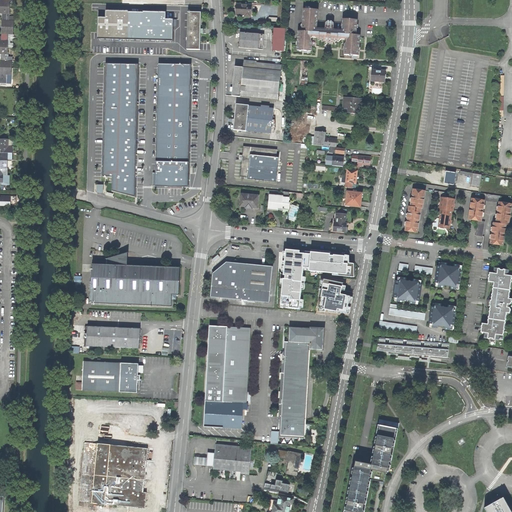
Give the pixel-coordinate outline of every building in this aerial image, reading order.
[(252,12),(254,12),(254,3),(249,3),(249,4),(237,4),(236,9),(236,15),(245,15),(245,16),(251,16),(252,12)] [(2,19),(2,27),(14,28),(14,20),(13,20),(9,20),(9,16),(10,7),(0,6),(0,13),(2,14),(2,19)] [(357,32),(357,20),(343,19),(342,30),(334,30),(335,29),(335,23),(334,23),(332,21),(328,21),(326,22),(326,23),(324,23),(324,29),(317,29),(318,10),(303,9),(302,28),(303,28),(303,31),(302,31),(298,31),(297,50),(311,51),(312,42),(311,41),(311,39),(312,38),(316,38),(318,40),(323,40),(323,42),(334,42),(334,41),(339,41),(341,39),(345,39),(346,41),(346,43),(345,44),(344,55),(359,56),(360,35),(356,35),(355,35),(355,32),(356,32),(357,32)] [(97,38),(172,39),(173,19),(165,19),(165,12),(106,10),(106,17),(98,17),(97,38)] [(187,49),(200,50),(201,30),(201,12),(188,12),(187,49)] [(0,47),(8,48),(9,35),(13,35),(14,28),(2,27),(2,33),(1,37),(1,40),(0,40),(0,47)] [(285,29),(274,28),(273,40),(272,52),(284,52),(285,41),(285,29)] [(262,50),(264,34),(240,33),(239,40),(239,48),(259,49),(262,50)] [(1,59),(0,67),(12,68),(12,61),(7,61),(8,48),(0,47),(0,54),(1,54),(1,59)] [(256,62),(256,61),(244,60),(243,67),(235,66),(234,75),(232,96),(278,101),(282,65),(256,62)] [(112,177),(112,191),(135,197),(135,184),(138,64),(106,64),(103,177),(112,177)] [(156,185),(156,186),(188,187),(189,138),(190,122),(191,65),(158,64),(156,173),(156,185)] [(0,83),(7,84),(7,75),(12,75),(12,68),(0,67),(0,72),(0,76),(0,83)] [(372,80),(384,81),(385,75),(385,71),(372,70),(372,80)] [(360,108),(361,99),(344,98),(343,107),(346,107),(346,112),(360,113),(360,112),(360,110),(361,108),(360,108)] [(272,120),(273,108),(236,104),(235,115),(234,129),(271,133),(274,133),(275,129),(275,120),(272,120)] [(336,147),(337,140),(325,138),(325,133),(316,132),(314,145),(324,146),(324,145),(336,147)] [(8,139),(0,139),(0,146),(1,147),(1,153),(12,153),(13,146),(8,146),(8,139)] [(240,176),(247,176),(247,178),(276,181),(279,157),(276,157),(277,149),(243,146),(242,162),(240,176)] [(12,160),(12,153),(1,153),(1,157),(0,157),(0,168),(8,169),(8,160),(12,160)] [(357,168),(362,169),(363,164),(371,165),(371,161),(371,157),(353,155),(352,161),(358,161),(357,168)] [(339,157),(334,157),(333,166),(343,167),(344,158),(339,157)] [(357,181),(358,171),(347,170),(346,188),(356,189),(357,181)] [(455,173),(446,171),(444,181),(444,183),(453,185),(455,173)] [(472,186),(479,187),(481,174),(474,173),(472,186)] [(410,207),(421,208),(422,209),(425,191),(413,189),(412,196),(410,207)] [(434,198),(441,199),(441,198),(445,198),(446,192),(435,191),(434,198)] [(362,194),(347,192),(346,206),(361,207),(362,202),(361,202),(361,199),(362,194)] [(485,193),(484,200),(499,203),(499,202),(500,195),(485,193)] [(253,207),(257,208),(259,196),(241,194),(241,200),(240,206),(245,207),(245,208),(252,209),(253,207)] [(282,197),(282,196),(270,194),(268,210),(278,211),(278,210),(279,210),(281,210),(281,209),(289,210),(290,203),(289,203),(288,209),(277,208),(277,209),(269,209),(270,195),(282,197)] [(277,208),(288,209),(289,203),(290,197),(289,197),(282,197),(270,195),(269,209),(277,209),(277,208)] [(17,197),(0,196),(0,206),(17,207),(17,197)] [(455,200),(445,198),(441,198),(441,199),(440,209),(441,209),(452,210),(453,211),(454,205),(455,200)] [(478,220),(481,221),(483,212),(484,200),(472,198),(468,219),(478,220)] [(511,204),(499,202),(499,203),(496,223),(506,224),(509,225),(510,215),(511,204)] [(417,233),(421,208),(410,207),(409,206),(408,212),(405,231),(417,233)] [(440,215),(439,227),(443,228),(449,228),(452,210),(441,209),(440,215)] [(346,223),(346,214),(336,213),(336,223),(346,223)] [(485,221),(481,221),(478,220),(476,230),(475,230),(474,234),(475,235),(482,236),(485,221)] [(347,224),(346,223),(336,223),(334,222),(333,231),(346,232),(347,225),(347,224)] [(503,246),(506,224),(496,223),(493,222),(490,243),(496,245),(503,246)] [(333,273),(352,275),(353,264),(353,263),(349,263),(347,263),(348,256),(330,254),(311,252),(300,251),(286,250),(286,252),(285,258),(285,261),(284,272),(284,275),(285,275),(285,279),(283,279),(283,284),(281,304),(289,305),(289,307),(289,308),(300,309),(300,307),(301,300),(302,290),(303,277),(303,270),(304,268),(309,268),(309,271),(311,271),(323,272),(333,273)] [(172,306),(172,295),(179,295),(178,295),(179,285),(179,268),(180,268),(180,267),(126,265),(123,254),(128,253),(128,252),(106,258),(106,259),(107,258),(107,264),(92,263),(91,303),(172,306)] [(210,297),(269,303),(272,267),(230,263),(230,264),(229,264),(225,265),(222,267),(219,270),(215,274),(212,278),(211,288),(210,297)] [(354,264),(353,264),(352,275),(333,273),(333,275),(354,277),(354,264)] [(438,287),(444,288),(444,286),(452,287),(451,289),(457,290),(458,285),(460,285),(462,272),(460,272),(461,266),(455,266),(454,268),(451,268),(447,267),(448,264),(442,264),(441,267),(439,267),(438,266),(435,283),(436,283),(439,284),(438,287)] [(415,273),(432,275),(433,269),(416,266),(415,273)] [(499,336),(503,336),(507,314),(510,314),(511,310),(509,310),(510,308),(508,308),(509,305),(510,305),(511,305),(511,299),(509,299),(511,277),(511,276),(508,276),(509,271),(505,271),(502,271),(498,270),(494,269),(494,274),(489,273),(489,278),(492,278),(492,283),(494,283),(491,301),(489,301),(488,307),(490,307),(487,325),(485,325),(485,329),(481,328),(480,333),(484,334),(484,338),(487,339),(487,341),(494,342),(495,340),(498,340),(499,336)] [(396,301),(402,302),(403,300),(410,301),(410,304),(415,304),(416,301),(419,301),(420,302),(422,285),(421,285),(419,284),(419,281),(413,280),(413,282),(409,282),(406,281),(406,279),(400,278),(400,281),(397,281),(395,281),(393,297),(395,298),(397,298),(396,301)] [(343,283),(324,279),(324,280),(323,286),(322,289),(320,297),(318,308),(319,308),(326,310),(329,310),(336,312),(338,301),(340,301),(341,294),(342,290),(343,285),(343,283)] [(350,296),(341,294),(340,301),(338,301),(336,312),(337,312),(347,314),(347,313),(348,307),(349,303),(350,297),(350,296)] [(445,330),(450,331),(451,325),(453,326),(455,313),(453,313),(454,307),(448,306),(448,309),(445,308),(441,308),(441,305),(435,304),(435,308),(432,307),(431,307),(429,324),(430,324),(432,324),(432,328),(437,329),(438,326),(445,327),(445,330)] [(388,315),(424,320),(425,314),(389,308),(388,315)] [(416,333),(417,327),(380,321),(378,328),(416,333)] [(289,334),(290,334),(291,328),(311,330),(311,329),(311,325),(290,324),(289,334)] [(87,346),(139,349),(140,338),(141,328),(88,326),(87,346)] [(251,328),(209,326),(204,427),(242,429),(243,410),(243,403),(246,404),(246,403),(247,392),(251,328)] [(311,329),(311,330),(291,328),(290,334),(290,342),(284,342),(285,342),(281,418),(280,418),(279,436),(305,438),(305,429),(308,382),(310,349),(322,350),(324,329),(311,329)] [(423,355),(448,357),(449,344),(442,343),(442,349),(438,349),(439,343),(425,341),(424,348),(421,347),(421,341),(407,340),(406,346),(403,346),(403,340),(390,339),(389,345),(385,345),(386,339),(380,338),(377,351),(423,355)] [(82,382),(82,390),(137,393),(138,383),(138,381),(140,381),(140,379),(140,378),(140,376),(138,376),(138,373),(139,366),(139,364),(83,362),(82,382)] [(380,420),(379,424),(398,428),(399,423),(380,420)] [(396,431),(397,429),(398,430),(398,429),(378,425),(380,426),(380,427),(379,433),(378,437),(377,443),(376,447),(375,453),(374,457),(373,463),(372,465),(365,463),(356,461),(353,478),(351,484),(351,488),(349,494),(349,498),(348,504),(347,507),(345,511),(362,511),(363,510),(365,504),(365,501),(366,497),(367,491),(368,487),(369,481),(369,480),(371,480),(384,482),(386,473),(388,473),(389,468),(389,465),(390,461),(391,455),(393,447),(394,440),(395,437),(396,431)] [(463,438),(458,441),(461,446),(467,443),(463,438)] [(148,449),(98,444),(92,503),(127,507),(130,507),(145,509),(147,492),(144,492),(145,477),(148,449)] [(251,448),(216,445),(214,469),(241,471),(241,474),(249,475),(251,448)] [(277,457),(287,459),(289,452),(279,450),(277,457)] [(289,451),(289,452),(287,459),(287,462),(289,462),(287,474),(297,476),(299,464),(300,462),(301,462),(302,454),(289,451)] [(281,492),(288,493),(290,485),(283,483),(283,481),(276,479),(275,485),(265,483),(264,488),(281,492)] [(292,507),(293,499),(280,496),(279,501),(271,500),(268,511),(288,511),(289,509),(291,510),(292,507)] [(511,511),(504,498),(495,503),(485,508),(487,511),(511,511)]
